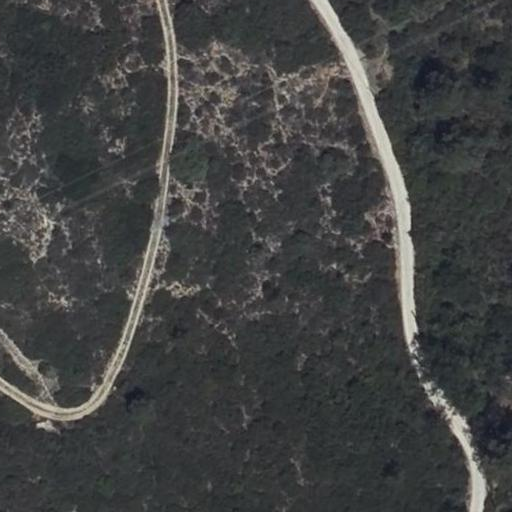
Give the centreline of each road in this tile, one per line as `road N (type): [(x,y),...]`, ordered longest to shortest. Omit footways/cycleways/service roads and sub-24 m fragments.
road 1 (track): [(497,511),(484,438),(431,335),(421,194),(404,125),(373,47),(341,0)]
road 2 (track): [(182,0),(192,88),(177,173),(146,296),(110,379),(82,410),(51,415),(0,383)]
